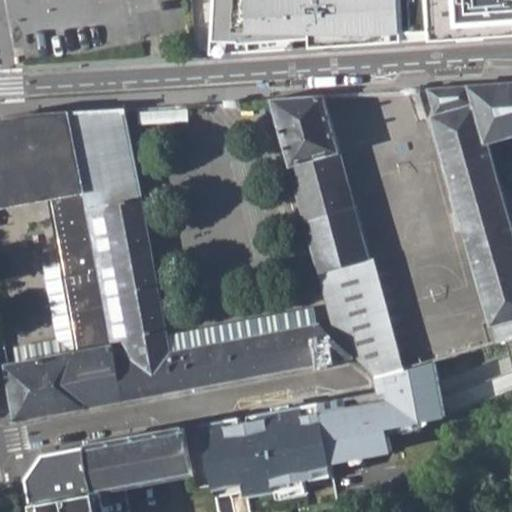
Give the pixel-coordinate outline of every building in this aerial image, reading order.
[(227,50),(404,39),(400,0),(219,0),(217,50),(227,50)] [(511,0),(401,0),(404,29),(431,27),(432,37),(511,31),(511,0)] [(431,27),(404,29),(405,39),(432,37),(431,27)] [(511,80),(470,84),(487,140),(511,132),(511,80)] [(501,340),(511,337),(511,223),(487,140),(470,84),(429,87),(437,114),(432,114),(493,324),(495,323),(501,340)] [(317,273),(320,272),(374,257),(360,204),(355,205),(325,94),(272,98),(306,218),(303,219),(317,273)] [(140,195),(123,108),(69,112),(84,189),(88,205),(140,195)] [(0,205),(48,197),(84,189),(69,112),(34,114),(0,119),(0,205)] [(48,197),(76,350),(114,343),(88,205),(84,189),(48,197)] [(140,195),(88,205),(114,343),(124,398),(351,355),(328,331),(321,323),(314,324),(171,351),(168,335),(140,195)] [(334,323),(328,331),(351,355),(371,375),(402,366),(374,257),(320,272),(334,323)] [(311,307),(168,335),(171,351),(314,324),(311,307)] [(401,356),(404,366),(488,343),(489,343),(486,334),(401,356)] [(17,419),(124,398),(114,343),(76,350),(8,363),(6,363),(17,419)] [(303,410),(205,429),(211,462),(214,479),(216,487),(229,485),(230,493),(245,490),(246,496),(306,485),(305,480),(319,477),(317,470),(332,467),(320,401),(302,405),(303,410)] [(302,405),(204,422),(205,429),(303,410),(302,405)] [(27,479),(31,501),(191,470),(191,466),(183,425),(43,453),(27,479)] [(332,467),(317,470),(319,477),(334,474),(332,467)] [(229,485),(216,487),(217,495),(230,493),(229,485)] [(109,511),(104,487),(31,501),(31,502),(35,501),(37,511),(109,511)]
